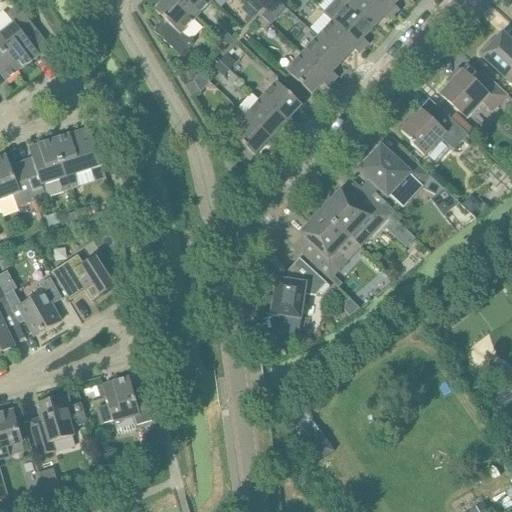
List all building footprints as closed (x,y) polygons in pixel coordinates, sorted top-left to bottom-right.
[(196,19),(175,0),(166,0),(155,12),(164,21),(154,32),(181,58),(193,45),(181,35),(196,19)] [(209,0),(175,0),(196,19),(212,2),(209,0)] [(256,0),(252,0),(248,5),(257,13),(263,6),(256,0)] [(377,0),(353,0),(349,5),(374,28),(385,17),(390,21),(395,16),(377,0)] [(377,0),(395,16),(400,11),(395,6),(400,0),(377,0)] [(242,11),(251,19),(257,13),(248,5),(242,11)] [(349,5),(333,22),(364,49),(369,44),(364,40),(374,28),(349,5)] [(18,6),(0,20),(0,48),(19,72),(32,62),(30,59),(38,53),(25,37),(35,28),(18,6)] [(268,10),(262,17),(270,25),(277,18),(268,10)] [(262,17),(256,23),(265,31),(270,25),(262,17)] [(364,49),(333,22),(318,38),(343,62),(354,50),(359,55),(364,49)] [(223,31),(217,38),(226,46),(232,39),(223,31)] [(511,43),(503,35),(494,45),(491,42),(482,51),(485,54),(482,57),(511,84),(511,83),(511,43)] [(211,44),(220,52),(226,46),(217,38),(211,44)] [(318,38),(303,55),(333,83),(338,78),(333,73),(343,62),(318,38)] [(0,83),(4,80),(6,83),(19,72),(0,48),(0,83)] [(220,62),(229,70),(235,63),(226,55),(220,62)] [(328,88),(333,83),(303,55),(287,72),(312,95),(323,84),(328,88)] [(223,77),(229,70),(220,62),(214,68),(223,77)] [(441,96),(455,109),(467,120),(483,104),(492,113),(508,96),(497,86),(482,72),(473,82),(463,72),(441,96)] [(186,86),(192,97),(200,92),(193,82),(186,86)] [(261,100),(291,128),(296,123),(291,118),(302,106),(277,83),(261,100)] [(286,133),(291,128),(261,100),(246,117),(271,140),(281,128),(286,133)] [(451,120),(439,109),(430,119),(422,111),(401,133),(412,143),(411,145),(424,157),(441,139),(454,151),(468,136),(454,123),(451,120)] [(457,115),(451,120),(454,123),(468,136),(473,130),(457,115)] [(271,140),(246,117),(230,134),(247,150),(243,154),(251,162),(271,140)] [(70,135),(54,140),(70,190),(78,188),(74,176),(92,171),(94,179),(105,175),(98,153),(88,156),(81,135),(71,138),(70,135)] [(23,165),(35,202),(36,201),(34,195),(43,191),(42,187),(59,181),(63,192),(70,190),(54,140),(39,145),(40,148),(30,151),(33,162),(23,165)] [(442,189),(398,148),(390,156),(381,148),(359,172),(374,185),(388,198),(389,197),(400,207),(420,185),(424,189),(423,190),(435,196),(442,189)] [(0,213),(0,214),(35,202),(23,165),(22,163),(21,163),(22,166),(12,170),(7,156),(0,158),(0,213)] [(389,216),(374,203),(359,189),(350,199),(341,191),(333,201),(329,197),(320,207),(324,211),(321,213),(349,239),(360,248),(389,216)] [(349,239),(321,213),(302,234),(310,242),(301,252),(330,280),(348,260),(338,251),(349,239)] [(53,273),(58,282),(69,299),(84,289),(93,303),(114,289),(95,259),(79,268),(74,260),(53,273)] [(315,297),(327,284),(300,259),(288,271),(287,282),(277,280),(274,298),(266,297),(263,315),(281,317),(279,333),(299,336),(305,295),(315,297)] [(18,309),(25,320),(35,337),(61,322),(52,306),(62,300),(50,279),(39,286),(44,294),(18,309)] [(0,354),(15,347),(1,318),(12,313),(5,298),(0,287),(0,354)] [(15,295),(7,298),(11,307),(19,303),(15,295)] [(132,419),(136,431),(156,425),(146,391),(134,394),(130,378),(113,383),(114,386),(104,389),(109,406),(97,409),(102,425),(113,422),(114,425),(132,419)] [(29,423),(35,442),(39,457),(55,453),(52,443),(74,437),(70,422),(76,420),(78,427),(87,425),(82,404),(71,407),(68,396),(37,405),(41,419),(29,423)] [(6,448),(22,444),(21,442),(23,439),(20,428),(17,426),(13,412),(0,415),(0,460),(9,458),(6,448)]
